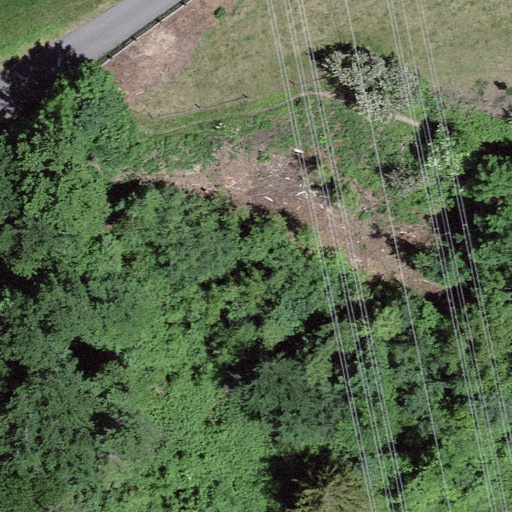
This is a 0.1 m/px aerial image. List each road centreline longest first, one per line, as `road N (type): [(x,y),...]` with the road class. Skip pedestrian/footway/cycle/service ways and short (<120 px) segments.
road 1 (track): [(511,156),(414,117),(334,99),(148,136),(110,119)]
road 2 (unclassified): [(160,0),(72,62),(0,96)]
